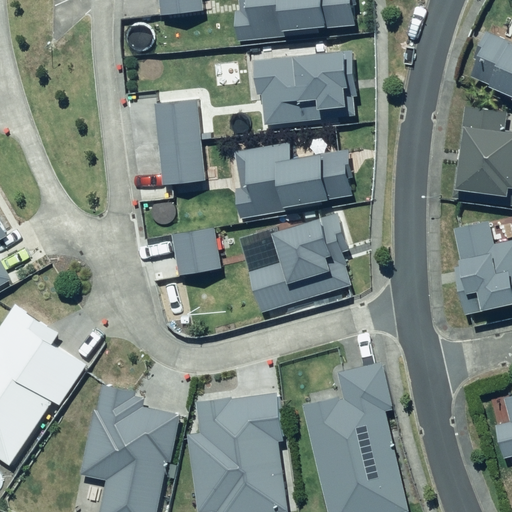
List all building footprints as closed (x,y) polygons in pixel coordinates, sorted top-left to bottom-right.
[(204,0),(162,0),(163,9),(205,4),(204,0)] [(236,3),(238,37),(326,31),(325,24),(357,21),(355,0),(240,0),(241,3),(236,3)] [(504,83),(501,90),(511,94),(511,22),(511,23),(507,33),(490,26),(473,71),(504,83)] [(511,120),(468,116),(461,178),(497,182),(495,199),(511,200),(511,120)] [(203,134),(160,139),(165,178),(208,172),(203,134)] [(233,147),(243,213),(328,200),(327,194),(353,191),(346,144),(293,152),(291,138),(233,147)] [(0,287),(16,279),(0,248),(0,237),(15,230),(0,201),(0,287)] [(245,253),(263,307),(352,277),(346,259),(354,256),(339,212),(326,216),(324,209),(275,225),(281,241),(245,253)] [(483,283),(487,304),(511,299),(511,223),(493,227),(490,214),(457,221),(469,286),(483,283)] [(217,219),(174,226),(181,268),(223,262),(217,219)] [(0,455),(9,461),(55,395),(65,402),(94,361),(54,333),(59,325),(20,298),(0,326),(0,455)] [(346,386),(305,396),(332,511),(382,511),(411,505),(388,406),(395,404),(384,355),(341,365),(346,386)] [(203,428),(189,430),(200,511),(218,509),(218,511),(256,511),(290,507),(281,438),(287,437),(280,387),(199,398),(203,428)] [(506,453),(511,451),(511,391),(507,393),(511,414),(511,415),(498,419),(506,453)]
